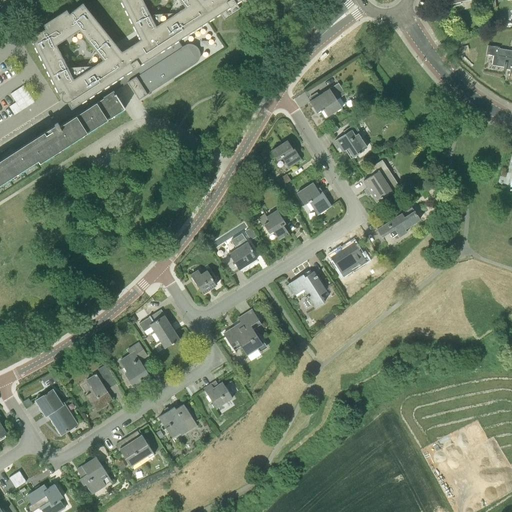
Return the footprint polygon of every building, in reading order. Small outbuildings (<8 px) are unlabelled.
[(186,45),(185,45),(184,45),(182,47),(178,41),(241,0),(120,0),(136,31),(141,40),(122,52),(83,3),(69,14),(67,10),(43,25),(44,27),(46,29),(30,37),(38,52),(59,94),(62,93),(63,92),(64,93),(62,94),(62,95),(61,96),(61,98),(62,100),(62,101),(64,102),(65,103),(67,103),(69,102),(70,102),(68,104),(71,109),(100,91),(124,76),(128,83),(139,100),(162,85),(192,66),(195,63),(196,63),(197,62),(198,62),(198,61),(198,60),(199,60),(199,59),(199,58),(200,58),(200,57),(200,56),(200,55),(200,54),(200,53),(200,52),(200,51),(199,51),(199,50),(199,49),(198,49),(198,48),(197,48),(197,47),(196,47),(196,46),(195,46),(195,45),(194,45),(193,45),(193,44),(192,44),(191,44),(190,44),(189,44),(188,44),(187,44),(186,44),(186,45)] [(487,0),(489,9),(496,7),(494,0),(487,0)] [(500,47),(488,45),(486,54),(494,56),(492,65),(504,67),(503,70),(506,71),(506,69),(510,69),(510,71),(511,71),(511,50),(499,48),(500,47)] [(310,102),(317,113),(321,110),(326,118),(342,107),(337,100),(346,94),(339,83),(310,102)] [(12,92),(17,101),(10,105),(16,114),(36,101),(25,84),(12,92)] [(125,108),(114,92),(105,98),(61,126),(59,123),(55,125),(56,126),(0,161),(0,184),(39,160),(40,163),(125,108)] [(351,158),(365,150),(364,149),(367,147),(358,133),(355,135),(352,130),(335,140),(342,152),(346,150),(351,158)] [(282,157),(288,167),(302,159),(294,148),(293,149),(288,140),(271,151),(277,160),(282,157)] [(377,201),(392,191),(379,171),(364,181),(377,201)] [(275,182),(279,188),(291,180),(287,174),(275,182)] [(309,202),(317,215),(332,206),(320,187),(317,189),(314,183),(297,194),(304,205),(308,202),(309,203),(309,202)] [(395,229),(397,234),(400,237),(407,232),(406,229),(421,220),(415,210),(414,211),(412,207),(377,229),(382,237),(395,229)] [(265,214),(259,217),(269,233),(273,231),(279,239),(289,233),(283,224),(286,223),(277,210),(267,216),(265,214)] [(231,252),(229,253),(240,270),(257,259),(252,250),(253,250),(248,241),(236,249),(235,247),(230,251),(231,252)] [(331,257),(342,274),(365,260),(354,242),(331,257)] [(216,285),(214,280),(213,279),(207,270),(201,274),(199,270),(191,275),(203,293),(216,285)] [(320,294),(326,290),(314,271),(311,273),(309,271),(289,284),(296,295),(304,289),(308,295),(307,295),(308,297),(309,297),(316,308),(325,302),(320,294)] [(234,350),(241,346),(247,355),(258,348),(260,352),(267,347),(255,328),(262,324),(253,309),(238,318),(241,323),(224,334),(234,350)] [(150,341),(158,336),(165,348),(172,344),(180,339),(161,310),(151,316),(150,315),(149,316),(149,317),(139,323),(150,341)] [(127,371),(125,373),(134,387),(151,377),(140,360),(148,355),(139,342),(128,350),(130,354),(120,361),(127,371)] [(101,374),(108,370),(105,365),(98,369),(101,374)] [(86,396),(90,402),(95,400),(100,407),(112,399),(96,374),(86,380),(91,387),(89,388),(91,392),(86,396)] [(217,408),(233,398),(223,382),(214,388),(211,384),(204,388),(217,408)] [(61,434),(77,424),(63,402),(63,403),(54,389),(36,401),(46,416),(48,414),(61,434)] [(182,436),(198,426),(184,404),(176,409),(175,407),(159,417),(164,424),(161,426),(163,430),(166,428),(172,438),(180,433),(182,436)] [(131,467),(153,452),(142,435),(129,443),(126,438),(117,444),(131,467)] [(113,478),(111,479),(96,457),(77,469),(82,477),(80,479),(84,485),(86,483),(92,494),(111,482),(112,485),(116,483),(113,478)] [(18,486),(28,479),(21,468),(10,475),(18,486)] [(26,496),(32,504),(41,499),(44,504),(47,503),(52,511),(59,511),(65,508),(60,499),(63,497),(54,484),(47,488),(44,484),(26,496)] [(27,511),(32,511),(39,508),(44,504),(41,499),(32,504),(25,509),(27,511)]
